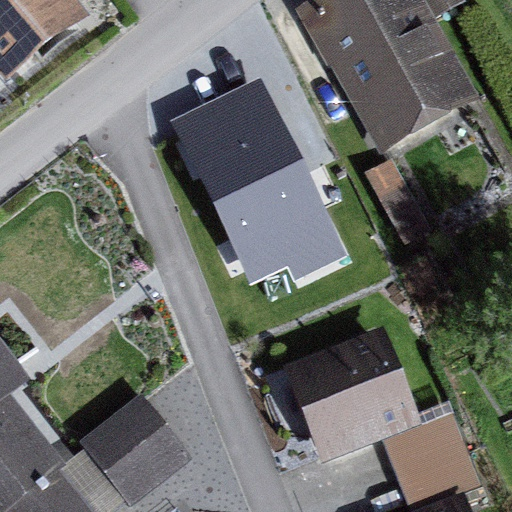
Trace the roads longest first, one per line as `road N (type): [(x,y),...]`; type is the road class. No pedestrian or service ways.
road 1 (residential): [(271,511),(105,84)]
road 2 (unclassified): [(105,84),(211,0)]
road 3 (unclassified): [(0,169),(105,84)]
